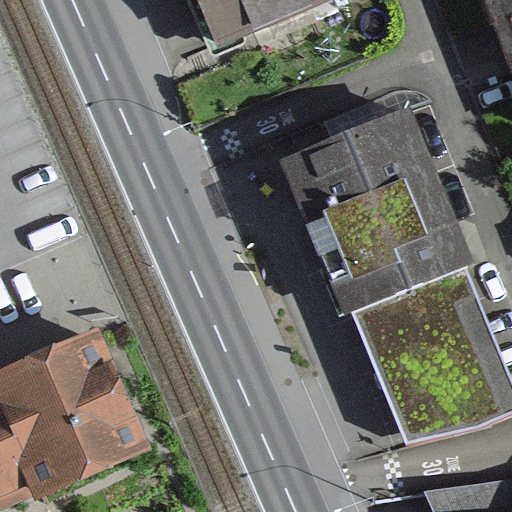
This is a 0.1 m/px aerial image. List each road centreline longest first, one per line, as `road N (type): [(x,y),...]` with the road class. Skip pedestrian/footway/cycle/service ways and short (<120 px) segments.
road 1 (primary): [(295,511),(149,176)]
road 2 (residential): [(149,176),(438,50)]
road 3 (residential): [(295,511),(352,487),(511,453)]
road 4 (residential): [(438,50),(511,254)]
road 5 (primary): [(149,176),(75,0)]
